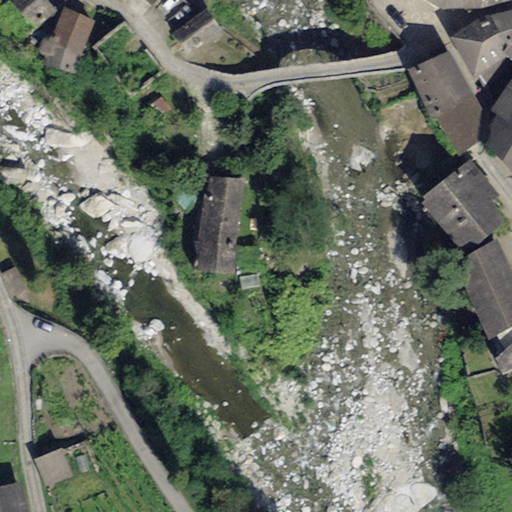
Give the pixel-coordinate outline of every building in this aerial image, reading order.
[(10,0),(6,5),(35,36),(59,15),(45,0),(10,0)] [(167,0),(157,9),(175,33),(198,16),(186,0),(167,0)] [(415,0),(442,15),(482,15),(483,0),(415,0)] [(511,0),(483,0),(482,15),(511,5),(511,0)] [(79,17),(62,12),(43,71),(76,81),(95,22),(79,17)] [(175,33),(171,36),(179,47),(182,50),(189,60),(222,36),(204,12),(198,16),(175,33)] [(511,15),(488,24),(451,42),(473,85),(506,63),(511,67),(511,15)] [(437,62),(408,75),(430,126),(435,123),(458,163),(475,154),(481,113),(449,57),(437,62)] [(511,83),(490,116),(502,126),(484,148),(511,177),(511,83)] [(159,121),(171,113),(161,98),(149,106),(159,121)] [(470,163),(422,204),(424,207),(420,210),(456,252),(467,243),(475,254),(491,240),(509,225),(493,206),(500,199),(470,163)] [(204,182),(195,278),(234,282),(243,185),(204,182)] [(511,279),(494,247),(452,270),(493,345),(497,343),(511,335),(511,279)] [(511,335),(497,343),(505,358),(495,366),(502,382),(511,377),(511,335)] [(61,451),(33,463),(45,492),(73,480),(61,451)] [(27,511),(22,486),(0,491),(0,511),(27,511)]
